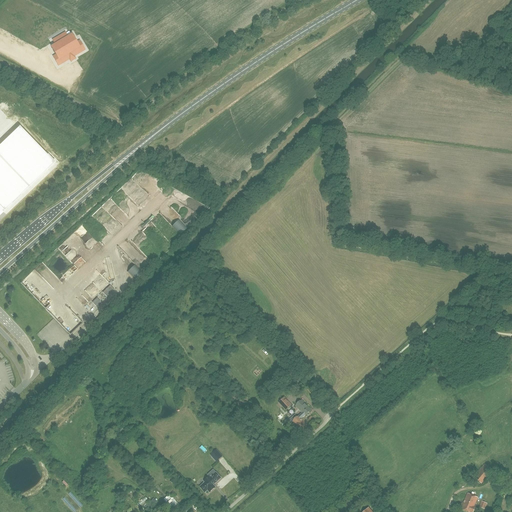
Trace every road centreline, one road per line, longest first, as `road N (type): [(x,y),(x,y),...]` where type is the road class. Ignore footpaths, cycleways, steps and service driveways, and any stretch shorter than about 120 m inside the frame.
road 1 (primary): [(153,135),(357,0)]
road 2 (primary): [(0,272),(153,135)]
road 3 (primary): [(153,135),(0,258)]
road 4 (unknown): [(163,192),(73,285),(89,320)]
road 5 (track): [(222,511),(333,412)]
